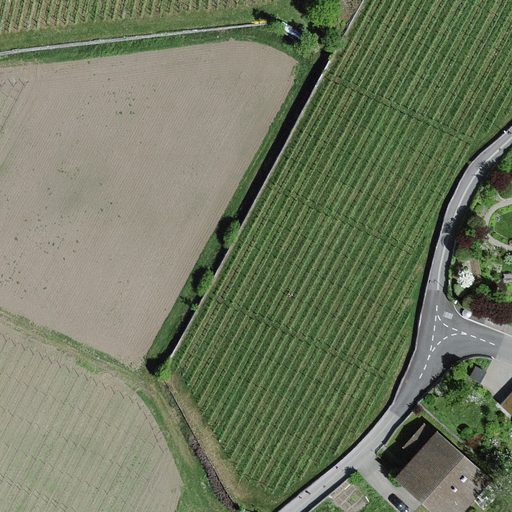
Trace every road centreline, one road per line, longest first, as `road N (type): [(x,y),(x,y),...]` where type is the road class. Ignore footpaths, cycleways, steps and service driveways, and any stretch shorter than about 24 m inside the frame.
road 1 (unclassified): [(511,134),(454,210),(438,262),(441,330)]
road 2 (residential): [(423,366),(375,437),(291,511)]
